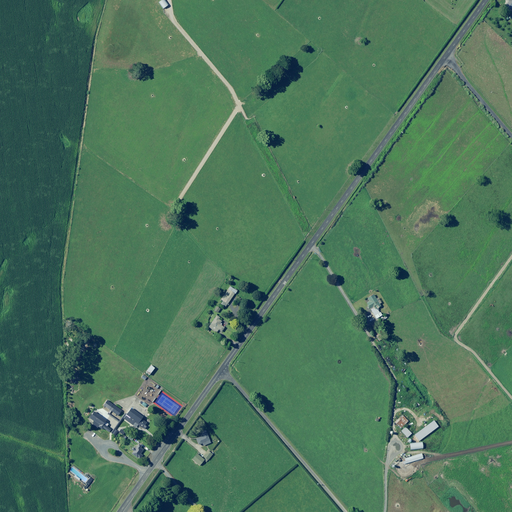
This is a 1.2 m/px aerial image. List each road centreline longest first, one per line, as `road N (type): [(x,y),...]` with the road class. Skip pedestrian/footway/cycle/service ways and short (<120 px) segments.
road 1 (tertiary): [(486,0),(222,368)]
road 2 (unclassified): [(222,368),(344,511)]
road 3 (tertiary): [(222,368),(120,511)]
